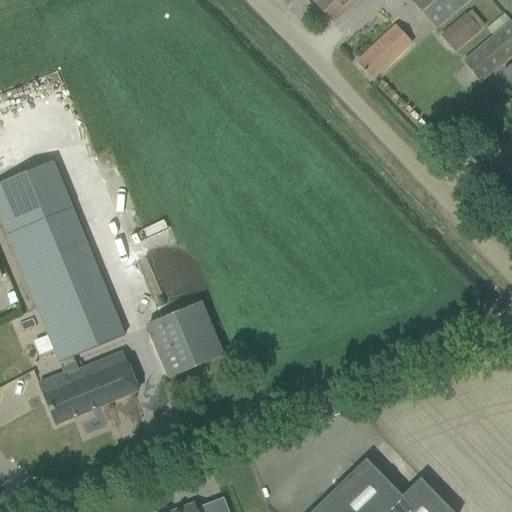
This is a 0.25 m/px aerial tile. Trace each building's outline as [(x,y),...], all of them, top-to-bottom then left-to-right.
[(316,0),(312,4),(331,24),(358,0),(316,0)] [(409,0),(436,31),(471,0),(409,0)] [(480,31),(465,14),(439,36),(454,54),(480,31)] [(463,62),(481,84),(511,57),(511,24),(510,22),(463,62)] [(356,64),(370,80),(409,44),(395,29),(356,64)] [(417,113),(411,118),(427,135),(432,129),(417,113)] [(511,143),(499,148),(505,166),(511,163),(511,143)] [(51,165),(0,185),(0,223),(6,239),(25,284),(63,377),(40,386),(56,425),(137,392),(130,373),(121,353),(78,371),(73,358),(122,338),(71,213),(51,165)] [(147,327),(168,379),(222,357),(201,305),(147,327)] [(365,460),(312,511),(451,511),(420,480),(401,497),(365,460)]
